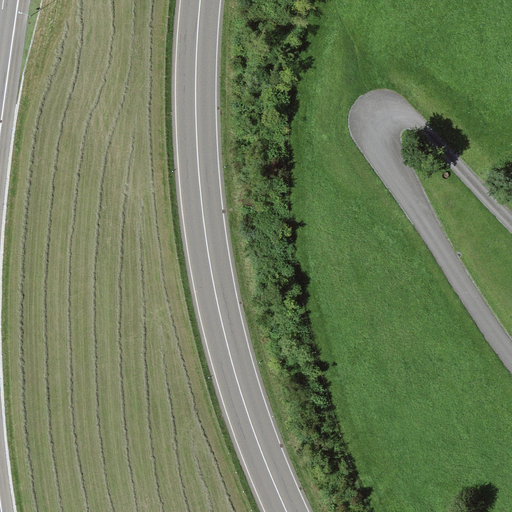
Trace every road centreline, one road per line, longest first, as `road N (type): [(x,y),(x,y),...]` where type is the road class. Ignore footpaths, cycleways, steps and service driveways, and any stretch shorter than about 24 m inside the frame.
road 1 (secondary): [(201,0),(196,87),(207,248),(225,340),(286,511)]
road 2 (track): [(511,358),(374,141),(372,117),(391,108),(422,126),(511,222)]
